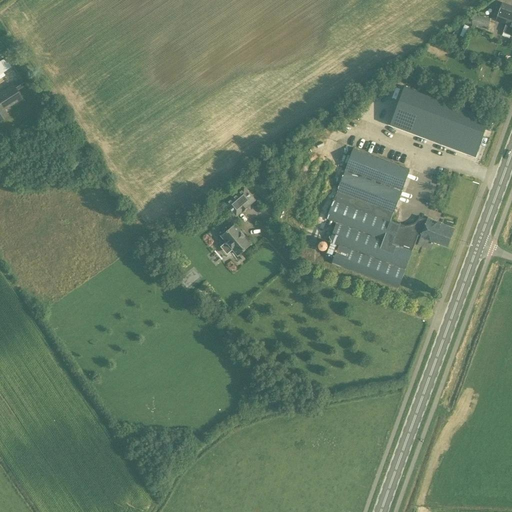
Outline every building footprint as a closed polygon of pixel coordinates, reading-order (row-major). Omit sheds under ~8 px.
[(511,5),(502,2),(495,21),(511,26),(511,28),(510,35),(511,35),(511,5)] [(488,28),(490,18),(473,14),(471,24),(488,28)] [(0,119),(7,115),(3,109),(21,98),(16,90),(25,85),(21,79),(13,85),(12,84),(0,91),(0,119)] [(404,86),(389,125),(418,136),(432,97),(404,86)] [(432,97),(418,136),(447,146),(461,108),(432,97)] [(461,108),(447,146),(475,157),(490,119),(461,108)] [(340,137),(326,174),(356,186),(361,174),(370,148),(340,137)] [(361,174),(356,186),(383,196),(397,158),(370,148),(361,174)] [(397,158),(383,196),(412,206),(426,169),(397,158)] [(244,186),(225,203),(232,212),(237,217),(256,200),(244,186)] [(427,219),(419,216),(421,236),(418,245),(430,250),(433,241),(447,246),(454,228),(440,223),(440,222),(428,218),(427,219)] [(235,223),(221,234),(227,240),(223,244),(229,251),(233,248),(238,254),(252,243),(235,223)]
